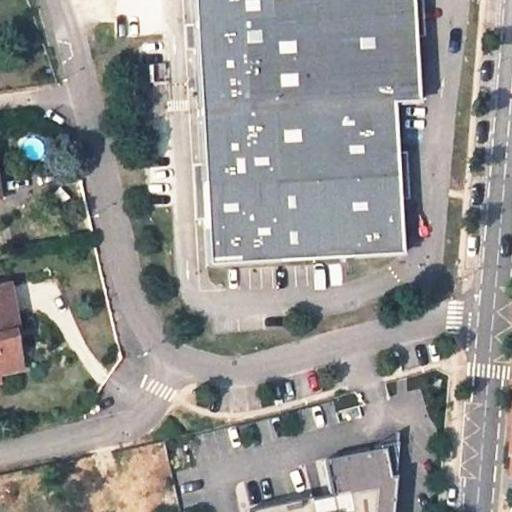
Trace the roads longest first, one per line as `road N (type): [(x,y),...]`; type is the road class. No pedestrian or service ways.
road 1 (residential): [(488,307),(227,372),(180,362)]
road 2 (secondary): [(488,307),(511,0)]
road 3 (residential): [(180,362),(158,345),(126,281),(83,85)]
road 4 (residential): [(0,452),(135,421),(180,362)]
road 5 (secondary): [(488,307),(472,511)]
